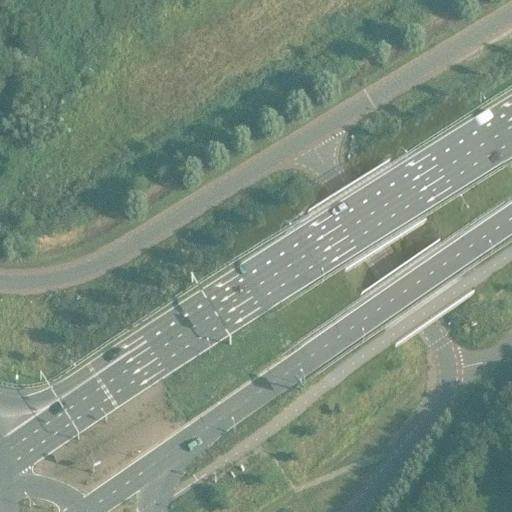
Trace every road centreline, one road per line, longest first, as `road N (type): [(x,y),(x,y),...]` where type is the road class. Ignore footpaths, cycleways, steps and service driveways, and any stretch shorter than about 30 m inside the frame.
road 1 (trunk): [(511,129),(0,456)]
road 2 (trunk): [(170,450),(511,221)]
road 3 (tertiary): [(305,138),(89,267),(0,281)]
road 4 (tertiary): [(448,369),(441,342),(305,138)]
road 5 (tertiary): [(511,13),(305,138)]
road 6 (tertiary): [(357,511),(444,403),(448,369)]
